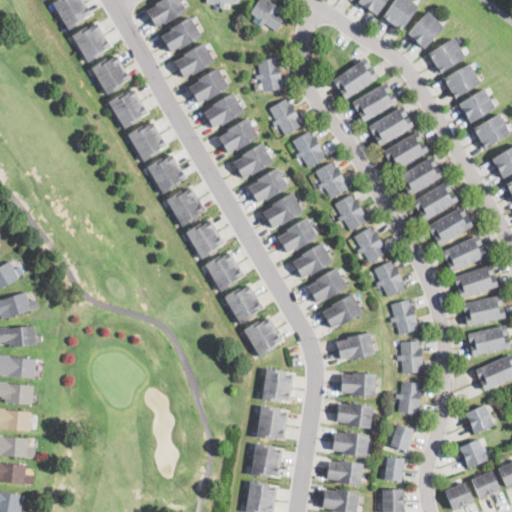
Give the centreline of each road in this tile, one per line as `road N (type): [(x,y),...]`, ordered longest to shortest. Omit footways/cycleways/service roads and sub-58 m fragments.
road 1 (residential): [(300,511),(315,395),(310,341),(114,0)]
road 2 (residential): [(433,511),(430,470),(448,369),(440,307),(402,228),(307,80),(303,37),(314,2)]
road 3 (residential): [(511,249),(403,63),(311,0),(119,7)]
